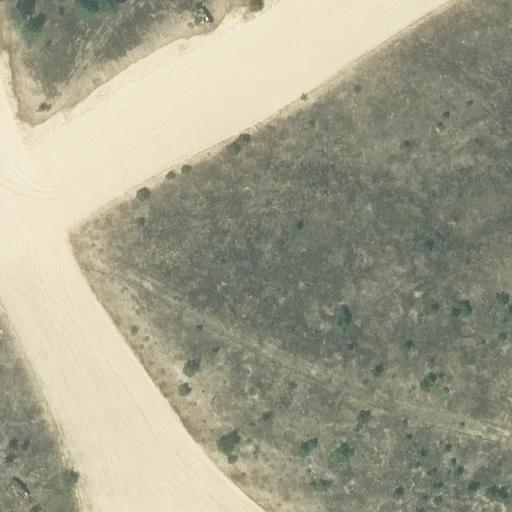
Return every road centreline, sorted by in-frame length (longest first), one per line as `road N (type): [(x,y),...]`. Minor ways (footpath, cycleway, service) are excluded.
road 1 (track): [(398,0),(0,242)]
road 2 (track): [(223,511),(148,441),(0,206)]
